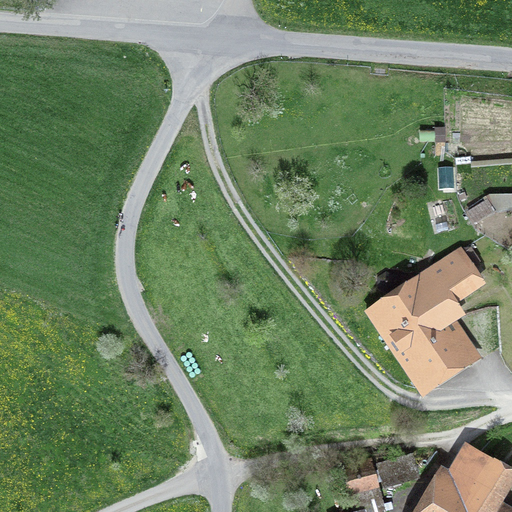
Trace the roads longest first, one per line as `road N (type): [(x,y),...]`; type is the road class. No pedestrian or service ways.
road 1 (track): [(511,403),(407,398),(360,361),(229,192),(197,74)]
road 2 (unclassified): [(222,40),(158,143),(124,246),(139,314),(193,406),(219,473)]
road 3 (track): [(511,416),(424,441),(306,449),(219,473)]
road 4 (tertiary): [(511,59),(222,40)]
road 5 (unclassified): [(222,40),(0,21)]
